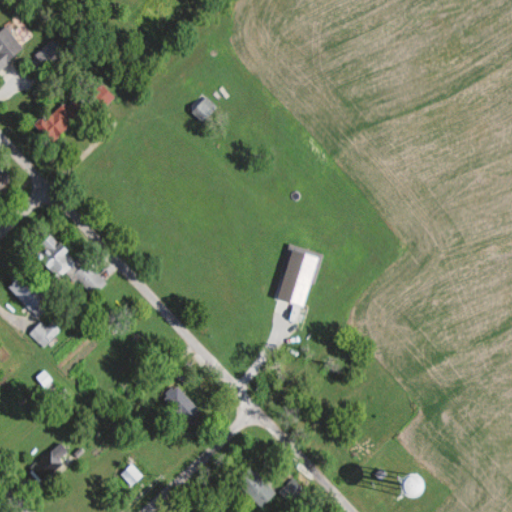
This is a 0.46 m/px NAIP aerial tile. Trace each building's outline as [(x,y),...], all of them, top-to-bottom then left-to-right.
[(26,49),(6,25),(0,30),(0,69),(1,71),(26,49)] [(38,55),(49,68),(67,51),(56,39),(38,55)] [(50,144),(94,111),(80,93),(37,125),(50,144)] [(192,112),(205,124),(220,108),(208,96),(192,112)] [(0,194),(16,179),(6,168),(0,173),(0,194)] [(94,299),(109,282),(55,234),(40,251),(94,299)] [(36,316),(50,304),(25,274),(11,286),(36,316)] [(42,321),(30,334),(45,348),(63,329),(53,321),(48,327),(42,321)] [(192,421),(204,407),(177,384),(165,398),(192,421)] [(44,479),(75,454),(64,441),(33,465),(44,479)] [(145,475),(134,465),(124,475),(135,485),(145,475)] [(266,508),(280,493),(255,468),(240,484),(266,508)] [(282,490),(294,504),(308,491),(296,477),(282,490)]
